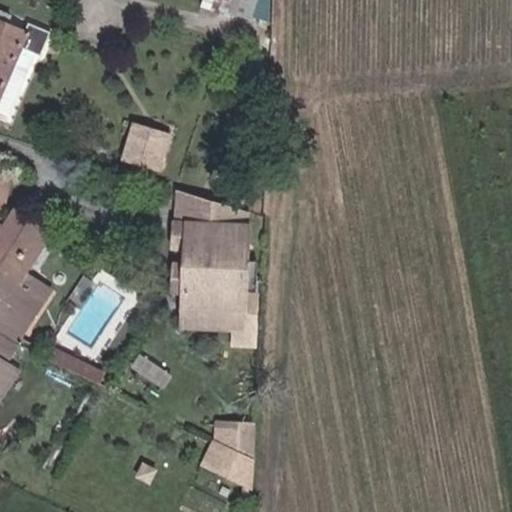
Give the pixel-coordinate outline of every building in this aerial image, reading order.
[(246,30),(255,0),(232,0),(225,23),(246,30)] [(0,77),(0,93),(3,95),(18,56),(22,46),(27,47),(35,25),(23,20),(19,30),(0,77)] [(0,77),(19,30),(0,21),(0,77)] [(18,56),(23,58),(27,47),(22,46),(18,56)] [(165,135),(130,124),(127,134),(163,145),(165,135)] [(155,170),(163,145),(127,134),(120,159),(155,170)] [(244,212),(174,191),(172,224),(243,227),(244,212)] [(0,244),(16,256),(19,258),(32,237),(7,222),(0,234),(0,244)] [(243,227),(172,224),(171,248),(184,248),(181,310),(239,313),(240,292),(252,292),(252,281),(241,280),(243,227)] [(19,258),(28,264),(42,243),(32,237),(19,258)] [(0,280),(2,278),(16,256),(0,244),(0,280)] [(16,286),(21,277),(28,264),(19,258),(16,256),(2,278),(16,286)] [(37,297),(42,287),(21,277),(16,286),(37,297)] [(20,339),(15,336),(37,297),(16,286),(2,278),(0,280),(0,339),(10,346),(15,349),(20,339)] [(238,329),(239,313),(181,310),(180,326),(238,329)] [(0,362),(10,346),(0,339),(0,362)] [(31,358),(36,348),(20,339),(15,349),(31,358)] [(94,388),(100,376),(50,351),(43,364),(94,388)] [(211,475),(258,478),(262,420),(214,417),(211,475)]
